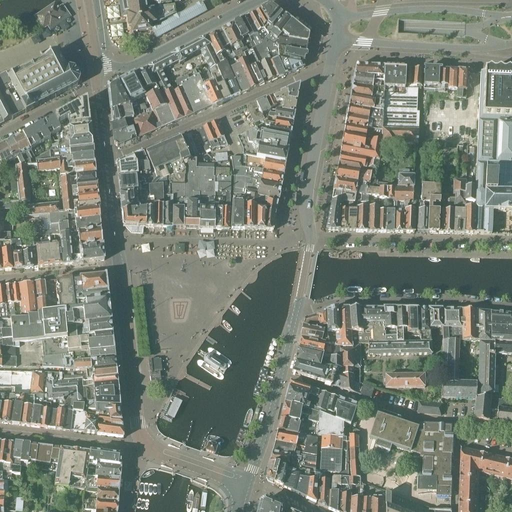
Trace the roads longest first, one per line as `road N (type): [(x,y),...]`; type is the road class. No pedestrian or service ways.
road 1 (residential): [(117,266),(141,439),(246,484)]
road 2 (residential): [(106,163),(330,67)]
road 3 (residential): [(511,427),(419,418),(280,374)]
road 4 (residential): [(296,313),(338,300),(511,309)]
road 5 (residential): [(511,243),(309,240)]
road 6 (residential): [(0,432),(128,449),(125,511)]
road 7 (residential): [(263,0),(133,66),(94,68)]
road 8 (tertiary): [(309,240),(304,194),(330,67)]
road 9 (tertiary): [(336,39),(511,44)]
road 10 (tertiary): [(511,17),(438,9),(339,17)]
